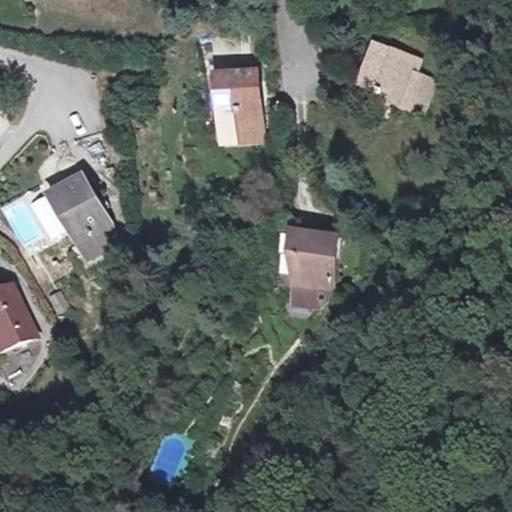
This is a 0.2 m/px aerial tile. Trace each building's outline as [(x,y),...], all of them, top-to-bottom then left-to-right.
[(435,83),(418,77),(423,64),(377,47),(365,81),(341,72),(335,89),(376,105),(378,97),(405,107),(405,109),(422,116),(435,83)] [(265,133),(259,75),(220,79),(225,137),(265,133)] [(266,143),(265,133),(225,137),(226,147),(266,143)] [(106,213),(101,204),(85,178),(51,198),(62,215),(71,231),(90,261),(117,245),(116,238),(111,228),(114,227),(106,213)] [(111,207),(108,203),(105,202),(101,204),(106,213),(110,211),(111,207)] [(71,231),(62,215),(54,220),(59,228),(66,234),(71,231)] [(335,295),(341,233),(328,232),(320,238),(297,236),(295,259),(300,259),(298,282),(316,284),(315,293),(335,295)] [(322,311),(335,298),(335,295),(315,293),(316,284),(298,282),(295,309),(322,311)] [(0,355),(38,338),(15,288),(0,295),(0,355)]
